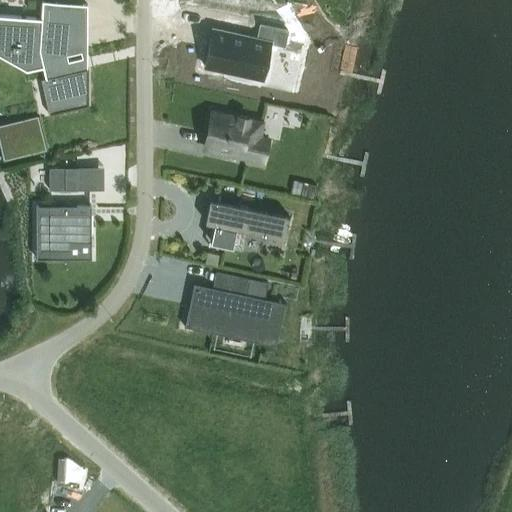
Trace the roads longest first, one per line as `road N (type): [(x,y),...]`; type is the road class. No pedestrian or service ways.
road 1 (residential): [(8,369),(106,313),(139,257),(145,0)]
road 2 (residential): [(167,511),(8,369)]
